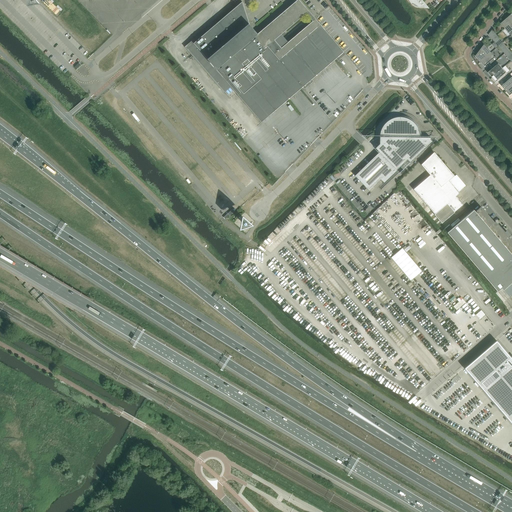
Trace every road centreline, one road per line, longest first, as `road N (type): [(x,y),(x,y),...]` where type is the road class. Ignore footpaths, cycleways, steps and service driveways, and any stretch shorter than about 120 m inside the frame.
road 1 (motorway): [(0,213),(473,511)]
road 2 (motorway): [(416,451),(0,134)]
road 3 (motorway): [(0,251),(436,511)]
road 4 (motorway): [(416,451),(227,341),(0,193)]
road 5 (motorway): [(0,247),(91,339),(394,511)]
road 6 (unclassified): [(389,75),(258,212)]
road 7 (unclassified): [(153,12),(96,60),(96,73),(109,74),(165,26)]
road 8 (secondary): [(405,78),(511,204)]
road 9 (secondary): [(511,185),(414,69)]
road 10 (residential): [(511,107),(467,58),(506,0)]
